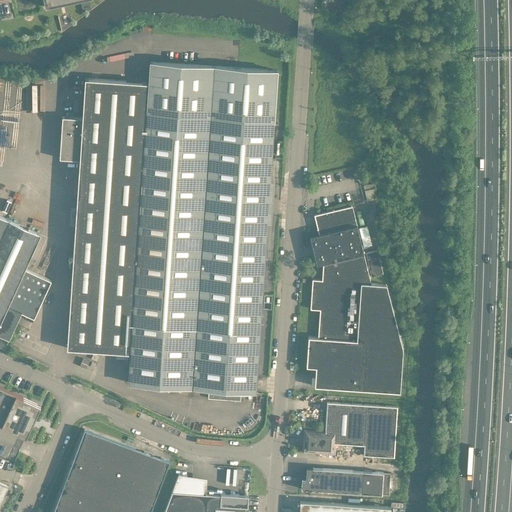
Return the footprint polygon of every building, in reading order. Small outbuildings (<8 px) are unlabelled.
[(88,1),(81,2),(82,10),(90,9),(88,1)] [(150,60),(149,81),(84,77),(82,115),(62,115),(59,157),(79,158),(66,348),(130,352),(128,382),(208,388),(208,398),(240,400),(241,390),(255,391),(277,69),(150,60)] [(341,84),(322,89),(317,169),(361,156),(341,84)] [(315,367),(315,373),(314,386),(399,392),(402,349),(386,284),(370,283),(352,206),(314,215),(318,234),(309,236),(316,264),(323,263),(322,280),(312,279),(310,309),(320,309),(318,337),(308,337),(306,366),(315,367)] [(0,347),(4,349),(21,312),(33,318),(42,299),(42,300),(51,279),(23,268),(39,234),(0,215),(0,347)] [(368,226),(359,228),(362,246),(371,244),(368,226)] [(86,368),(89,361),(83,358),(79,365),(86,368)] [(0,386),(0,424),(25,437),(31,426),(28,424),(37,404),(0,386)] [(334,453),(334,443),(363,445),(363,455),(394,457),(397,406),(326,402),(324,432),(304,430),(303,451),(334,453)] [(149,511),(169,461),(84,429),(52,511),(149,511)] [(306,467),(305,475),(305,478),(301,477),(300,489),(389,494),(390,472),(306,467)] [(246,511),(247,507),(248,495),(220,493),(220,494),(210,493),(212,474),(180,470),(163,511),(246,511)] [(300,501),(298,511),(389,511),(390,507),(300,501)]
